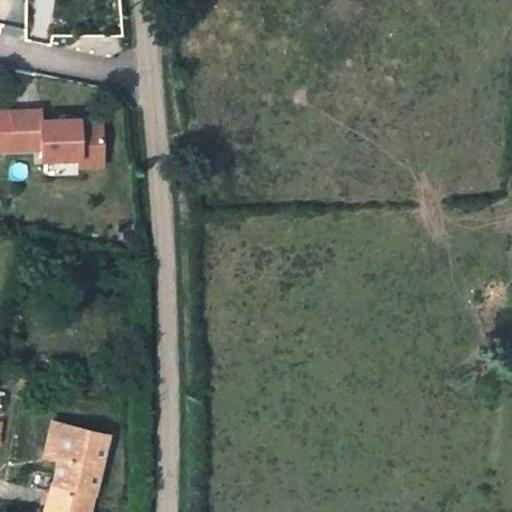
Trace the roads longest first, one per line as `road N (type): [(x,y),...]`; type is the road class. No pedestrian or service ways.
road 1 (tertiary): [(165,511),(173,304),(149,80)]
road 2 (residential): [(149,80),(0,48)]
